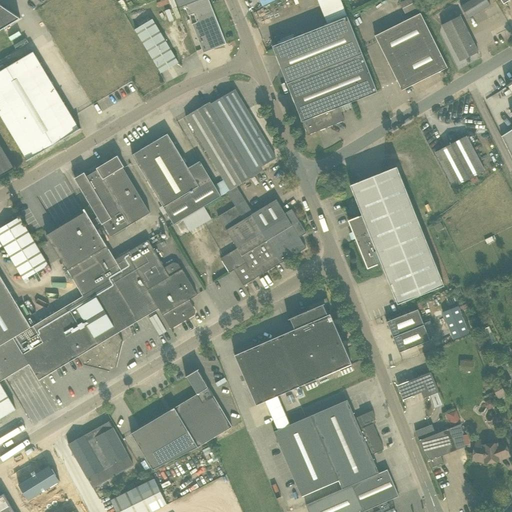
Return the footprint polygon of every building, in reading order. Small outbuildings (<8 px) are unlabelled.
[(209,0),(198,0),(185,6),(189,16),(194,14),(197,22),(192,24),(204,53),(227,44),(209,0)] [(348,17),(347,17),(340,0),(317,0),(327,24),(272,46),(302,122),(308,135),(345,121),(339,108),(377,92),(348,17)] [(470,0),(461,6),(469,18),(491,5),(487,0),(470,0)] [(0,30),(19,19),(0,5),(0,30)] [(375,36),(402,90),(448,68),(420,13),(375,36)] [(442,25),(460,62),(478,52),(460,16),(442,25)] [(136,30),(161,73),(178,63),(153,19),(136,30)] [(81,129),(81,128),(79,129),(33,52),(0,71),(0,113),(28,160),(27,161),(81,129)] [(511,91),(511,129),(501,136),(511,157),(511,81),(506,86),(507,87),(508,86),(511,91)] [(238,185),(262,171),(260,168),(276,158),(235,89),(211,104),(208,103),(194,112),(238,185)] [(238,185),(194,112),(186,117),(223,179),(230,190),(238,185)] [(132,155),(174,224),(183,219),(190,231),(210,219),(203,207),(220,196),(214,185),(200,161),(188,168),(168,134),(148,146),(145,145),(143,146),(143,149),(132,155)] [(454,188),(455,187),(457,191),(479,180),(477,176),(484,172),(466,136),(436,152),(454,188)] [(0,177),(15,169),(0,143),(0,177)] [(124,167),(118,156),(97,168),(131,225),(151,213),(123,168),(124,167)] [(348,221),(356,240),(368,269),(382,263),(398,304),(444,286),(397,167),(350,185),(362,215),(348,221)] [(85,172),(75,178),(103,224),(104,224),(111,236),(131,225),(97,168),(96,168),(97,170),(87,176),(85,172)] [(223,179),(214,185),(220,196),(230,190),(223,179)] [(285,213),(277,199),(253,213),(268,239),(299,221),(292,209),(285,213)] [(253,213),(252,214),(244,200),(218,216),(237,248),(221,258),(229,272),(234,270),(235,270),(246,263),(242,255),(268,239),(253,213)] [(119,333),(136,323),(159,309),(162,307),(151,287),(130,251),(116,259),(87,209),(85,210),(87,213),(48,235),(84,296),(32,328),(24,315),(0,329),(0,381),(29,365),(39,381),(79,357),(84,365),(110,371),(116,367),(117,367),(123,341),(119,333)] [(48,266),(20,217),(0,228),(0,239),(24,281),(48,266)] [(306,233),(299,221),(268,239),(282,262),(306,248),(300,237),(306,233)] [(244,286),(255,278),(281,263),(282,262),(268,239),(242,255),(246,263),(235,270),(244,286)] [(195,311),(189,300),(197,295),(182,269),(178,263),(173,262),(164,267),(148,240),(130,251),(151,287),(162,307),(159,309),(171,329),(194,315),(195,314),(195,313),(196,313),(195,312),(195,311)] [(0,329),(24,315),(0,275),(0,329)] [(235,355),(256,405),(265,401),(278,396),(352,364),(330,314),(328,315),(324,307),(310,313),(309,310),(293,317),(288,319),(289,320),(290,319),(295,329),(235,355)] [(393,337),(424,325),(418,309),(387,322),(393,337)] [(393,337),(399,353),(430,340),(424,325),(393,337)] [(460,360),(460,371),(474,371),(474,361),(460,360)] [(131,433),(136,442),(153,469),(197,447),(232,426),(209,387),(197,369),(186,375),(197,393),(131,433)] [(431,372),(416,378),(417,381),(421,392),(423,395),(424,398),(439,392),(431,372)] [(423,395),(417,381),(400,388),(405,402),(423,395)] [(0,422),(1,422),(0,419),(16,409),(0,383),(0,422)] [(504,393),(500,384),(492,387),(497,397),(504,393)] [(290,405),(296,402),(292,394),(286,397),(290,405)] [(278,430),(290,425),(278,396),(265,401),(278,430)] [(379,473),(371,455),(384,449),(372,421),(376,419),(372,411),(355,418),(348,400),(290,425),(278,430),(274,432),(302,497),(339,481),(342,489),(343,489),(379,473)] [(452,427),(461,423),(456,410),(444,415),(447,422),(448,421),(449,426),(452,425),(452,427)] [(109,421),(89,433),(113,476),(132,466),(127,456),(129,455),(113,427),(109,421)] [(436,434),(432,424),(415,431),(430,468),(444,463),(441,456),(457,450),(449,429),(436,434)] [(457,450),(465,447),(461,424),(449,429),(457,450)] [(68,444),(88,479),(93,487),(113,476),(89,433),(68,444)] [(503,459),(510,456),(503,442),(494,445),(494,443),(482,445),(483,447),(475,445),(473,460),(484,462),(485,463),(499,461),(498,457),(502,457),(503,459)] [(18,484),(28,500),(59,481),(49,464),(18,484)] [(391,511),(387,501),(399,496),(387,470),(379,473),(343,489),(342,489),(306,505),(308,511),(391,511)] [(154,479),(111,500),(116,511),(151,511),(167,504),(154,479)] [(0,511),(14,511),(10,505),(11,505),(4,493),(0,495),(0,511)]
